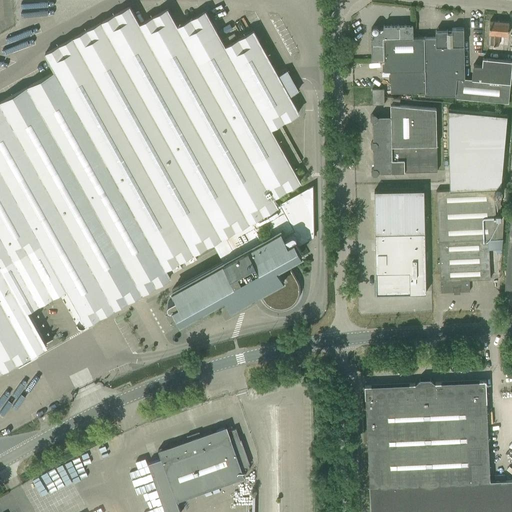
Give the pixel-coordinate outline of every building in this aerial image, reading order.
[(44,341),(27,309),(33,306),(33,307),(34,306),(40,302),(41,302),(49,298),(49,297),(66,288),(84,321),(78,324),(77,323),(76,323),(78,327),(80,327),(80,328),(81,328),(82,328),(83,328),(84,327),(89,325),(88,324),(86,325),(86,324),(171,276),(170,273),(172,272),(182,267),(178,261),(182,259),(213,242),(277,205),(272,197),(300,181),(270,127),(298,112),(288,94),(288,93),(279,76),(278,76),(253,31),(225,46),(205,11),(177,26),(168,9),(140,24),(130,6),(121,11),(44,52),(55,71),(0,101),(0,371),(18,361),(19,364),(19,365),(36,356),(36,355),(37,355),(37,354),(38,354),(38,353),(39,350),(47,345),(45,342),(45,341),(44,341)] [(508,34),(509,22),(490,20),(489,33),(490,33),(489,45),(503,46),(504,34),(508,34)] [(424,48),(424,37),(413,37),(413,24),(383,25),(383,28),(379,28),(377,25),(373,26),(371,28),(371,31),(373,33),(374,38),(371,38),(371,49),(424,48)] [(452,32),(449,32),(449,30),(435,30),(436,37),(424,37),(424,48),(424,70),(425,95),(435,94),(455,94),(455,97),(508,102),(510,83),(511,61),(511,60),(482,58),(481,65),(473,64),(471,79),(464,78),(463,28),(452,28),(452,32)] [(236,37),(234,33),(223,39),(225,43),(236,37)] [(424,70),(424,48),(371,49),(371,60),(384,60),(384,71),(390,70),(424,70)] [(425,95),(424,70),(390,70),(391,92),(419,91),(419,95),(425,95)] [(384,88),(372,88),(372,104),(384,104),(384,88)] [(380,172),(437,171),(436,108),(390,104),(390,115),(379,115),(379,116),(377,116),(377,115),(375,113),(372,113),(370,115),(370,118),(372,120),(373,120),(373,122),(372,122),(373,139),(373,140),(371,142),(371,145),(373,147),(374,147),(374,149),(373,149),(373,165),(374,165),(374,167),(373,167),(371,169),(371,172),(373,174),(376,174),(378,172),(378,171),(380,171),(380,172)] [(450,190),(436,190),(441,292),(469,291),(469,279),(490,278),(490,268),(488,238),(497,238),(495,213),(495,203),(500,203),(502,180),(507,114),(448,109),(449,182),(450,190)] [(313,185),(277,205),(213,242),(223,261),(172,289),(176,297),(169,300),(168,301),(168,302),(167,303),(167,304),(167,305),(168,305),(168,306),(169,307),(170,307),(171,307),(172,307),(173,307),(180,320),(224,296),(231,308),(259,293),(262,300),(263,301),(265,303),(267,305),(270,307),(272,308),(275,309),(277,309),(279,310),(282,309),(284,309),(285,309),(287,308),(288,308),(290,307),(292,306),(293,305),(294,304),(295,303),(296,301),(297,300),(298,299),(299,297),(299,296),(299,295),(300,293),(300,292),(300,291),(300,290),(300,288),(300,286),(300,285),(299,283),(299,282),(298,280),(287,261),(302,253),(297,244),(314,236),(313,185)] [(426,292),(424,189),(374,190),(376,293),(426,292)] [(511,511),(511,478),(490,480),(485,380),(435,383),(430,378),(420,379),(415,383),(365,386),(370,511),(511,511)] [(244,477),(242,471),(231,440),(239,438),(239,439),(240,439),(236,428),(228,431),(226,426),(158,450),(161,458),(148,462),(165,511),(180,511),(177,500),(244,477)] [(146,458),(129,462),(137,494),(146,492),(144,486),(153,483),(150,474),(146,458)]
